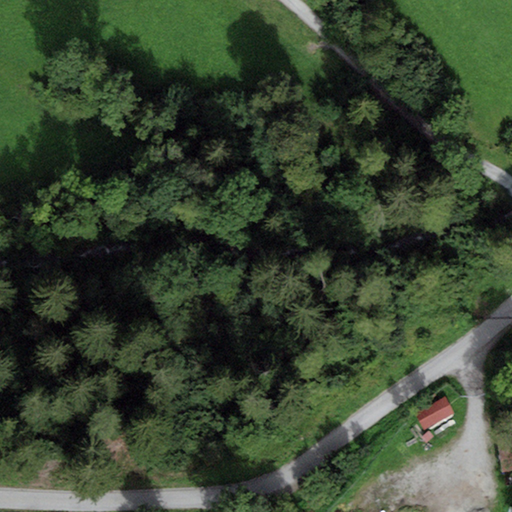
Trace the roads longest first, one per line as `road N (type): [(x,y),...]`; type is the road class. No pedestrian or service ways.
road 1 (unclassified): [(511,306),(304,467),(264,488),(156,505),(0,501)]
road 2 (track): [(511,186),(422,127),(287,0)]
